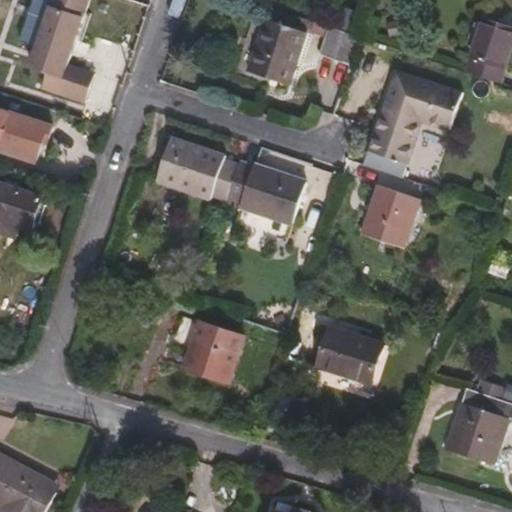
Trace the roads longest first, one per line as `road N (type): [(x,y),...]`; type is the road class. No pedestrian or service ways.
road 1 (residential): [(168,0),(35,391)]
road 2 (residential): [(125,414),(459,511)]
